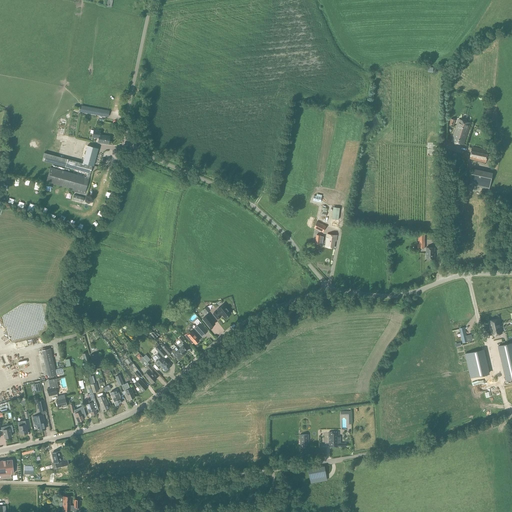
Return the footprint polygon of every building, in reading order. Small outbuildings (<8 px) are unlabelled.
[(109,111),(82,106),(81,109),(79,108),(78,112),(108,117),(109,111)] [(463,144),(470,123),(459,119),(452,141),(463,144)] [(485,135),(487,129),(478,126),(477,130),(481,131),(480,134),(485,135)] [(108,144),(109,136),(100,135),(101,130),(94,129),(93,137),(99,138),(98,142),(108,144)] [(90,174),(97,148),(88,145),(83,162),(45,151),(42,160),(90,174)] [(486,163),(489,150),(472,146),(469,159),(486,163)] [(85,193),(89,178),(51,168),(47,183),(85,193)] [(490,188),(493,174),(473,170),(470,184),(490,188)] [(323,232),(326,226),(317,222),(314,227),(323,232)] [(336,241),(337,235),(327,234),(326,247),(334,248),(335,241),(336,241)] [(434,258),(434,247),(426,247),(426,258),(434,258)] [(231,313),(224,304),(218,309),(218,310),(217,311),(216,311),(213,314),(217,319),(220,316),(222,315),(225,318),(231,313)] [(208,315),(203,319),(210,327),(215,324),(208,315)] [(489,320),(492,336),(502,333),(498,318),(489,320)] [(197,325),(194,328),(202,336),(205,333),(203,330),(205,329),(200,323),(197,325)] [(156,329),(154,331),(150,335),(154,339),(160,333),(156,329)] [(198,337),(192,331),(188,335),(187,333),(185,335),(192,344),(194,342),(195,344),(199,341),(197,338),(198,337)] [(186,348),(182,343),(184,341),(181,337),(178,339),(180,342),(177,344),(180,347),(179,349),(177,346),(176,347),(183,355),(187,351),(186,349),(186,348)] [(511,342),(498,346),(506,380),(511,378),(511,342)] [(171,352),(165,345),(163,346),(162,344),(160,345),(162,347),(169,354),(171,352)] [(482,362),(491,360),(487,344),(478,346),(482,362)] [(165,371),(171,366),(163,357),(166,354),(159,346),(156,349),(159,353),(155,356),(158,360),(155,363),(158,366),(160,365),(165,371)] [(179,358),(183,355),(178,349),(176,347),(172,351),(177,357),(178,356),(179,358)] [(43,350),(49,376),(56,374),(50,348),(43,350)] [(466,366),(474,365),(473,348),(464,349),(466,366)] [(93,364),(99,362),(96,353),(90,355),(93,364)] [(134,373),(139,377),(141,375),(142,374),(132,361),(128,364),(135,372),(134,373)] [(151,373),(151,372),(153,370),(148,365),(146,367),(149,370),(144,374),(147,377),(146,377),(152,383),(156,379),(154,377),(155,376),(152,372),(151,373)] [(486,368),(470,372),(471,378),(488,374),(486,368)] [(123,384),(123,383),(120,375),(116,376),(119,385),(122,384),(124,390),(125,389),(126,390),(125,391),(126,394),(125,394),(127,398),(128,397),(129,399),(134,397),(131,388),(130,388),(128,382),(123,384)] [(91,385),(93,392),(98,391),(96,383),(95,383),(93,376),(88,377),(91,385)] [(49,396),(57,394),(56,388),(58,387),(57,381),(59,380),(59,378),(54,380),(54,382),(49,383),(50,389),(47,390),(49,396)] [(142,392),(147,387),(140,380),(135,384),(142,392)] [(86,404),(89,412),(90,411),(91,415),(97,414),(95,407),(94,408),(93,403),(96,402),(93,393),(92,393),(91,388),(88,389),(90,393),(89,394),(91,400),(86,402),(87,404),(86,404)] [(9,389),(3,391),(5,397),(12,395),(9,389)] [(119,399),(119,397),(120,397),(117,390),(110,393),(116,405),(122,403),(120,399),(119,399)] [(57,396),(58,399),(56,400),(57,407),(63,406),(63,407),(67,406),(64,394),(57,396)] [(487,396),(489,406),(499,403),(497,394),(487,396)] [(103,411),(109,408),(103,395),(97,397),(101,405),(100,405),(103,411)] [(81,412),(81,411),(75,414),(78,422),(84,419),(84,417),(85,416),(83,411),(81,412)] [(45,429),(42,414),(34,416),(35,424),(37,424),(38,430),(45,429)] [(20,434),(28,433),(26,426),(29,426),(28,420),(22,421),(22,422),(18,423),(20,434)] [(4,438),(11,436),(11,432),(13,431),(12,425),(6,426),(6,429),(3,430),(4,438)] [(339,437),(339,432),(329,432),(329,446),(346,446),(346,443),(341,443),(340,437),(339,437)] [(309,447),(309,434),(300,435),(300,448),(309,447)] [(54,462),(64,460),(62,450),(52,453),(54,462)] [(0,460),(0,478),(11,478),(11,474),(13,474),(12,460),(0,460)] [(352,473),(365,471),(364,464),(351,466),(352,473)] [(325,467),(309,469),(311,479),(315,478),(315,482),(327,480),(325,467)] [(75,511),(75,505),(70,505),(70,496),(64,496),(63,510),(75,511)]
